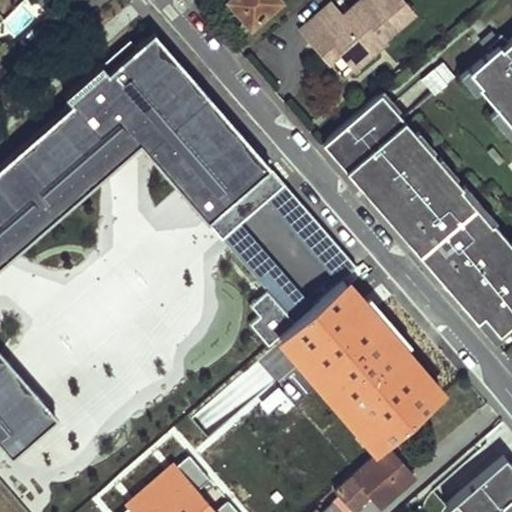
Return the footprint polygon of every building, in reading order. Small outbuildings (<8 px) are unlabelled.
[(54,0),(38,0),(37,2),(46,13),(57,3),(54,0)] [(227,0),(248,24),(275,0),(227,0)] [(313,44),(324,35),(340,53),(346,60),(378,33),(382,39),(414,11),(404,0),(357,0),(342,14),(330,1),(299,29),(313,44)] [(53,8),(38,22),(44,29),(60,16),(53,8)] [(491,28),(478,39),(488,50),(491,48),(487,43),(497,35),(491,28)] [(70,102),(4,159),(27,184),(93,128),(94,129),(111,113),(127,131),(206,221),(270,165),(152,30),(135,45),(129,38),(100,63),(63,94),(70,102)] [(488,50),(467,68),(479,82),(477,84),(479,86),(496,105),(511,123),(511,35),(507,39),(501,32),(497,35),(487,43),(491,48),(488,50)] [(346,60),(354,69),(385,42),(382,39),(378,33),(346,60)] [(324,35),(313,44),(329,63),(340,53),(324,35)] [(458,70),(446,56),(424,73),(438,88),(458,70)] [(466,66),(459,72),(474,90),(479,86),(477,84),(479,82),(467,68),(466,66)] [(380,90),(322,141),(393,223),(400,217),(359,171),(365,166),(358,157),(404,117),(380,90)] [(511,123),(496,105),(489,111),(508,134),(511,130),(511,123)] [(4,159),(0,162),(0,241),(92,163),(127,131),(111,113),(94,129),(93,128),(27,184),(4,159)] [(462,184),(404,117),(358,157),(365,166),(359,171),(400,217),(393,223),(440,277),(447,271),(499,331),(511,319),(511,241),(492,219),(490,220),(460,185),(462,184)] [(492,145),(488,149),(499,162),(503,158),(492,145)] [(270,165),(206,221),(266,289),(291,317),(356,264),(285,182),(270,165)] [(495,217),(464,182),(462,184),(460,185),(490,220),(492,219),(495,217)] [(447,271),(440,277),(494,339),(501,333),(499,331),(447,271)] [(326,315),(352,344),(390,313),(361,280),(345,292),(338,284),(307,311),(317,323),(326,315)] [(291,317),(266,289),(250,303),(258,314),(249,322),(268,345),(295,321),(291,317)] [(317,323),(309,329),(334,358),(352,344),(326,315),(317,323)] [(368,379),(408,425),(441,395),(418,371),(425,365),(406,345),(368,379)] [(0,435),(42,398),(0,350),(0,435)] [(210,403),(222,415),(253,390),(239,376),(210,403)] [(56,415),(42,398),(0,435),(0,445),(9,456),(56,415)] [(222,415),(210,403),(171,438),(188,457),(206,440),(203,436),(224,417),(222,415)] [(379,449),(369,437),(354,450),(365,462),(379,449)] [(365,495),(377,507),(411,475),(385,446),(337,488),(340,493),(333,499),(345,511),(365,495)] [(511,511),(511,461),(504,452),(453,497),(466,511),(511,511)] [(466,511),(453,497),(446,504),(453,511),(466,511)] [(345,511),(333,499),(322,510),(323,511),(345,511)]
